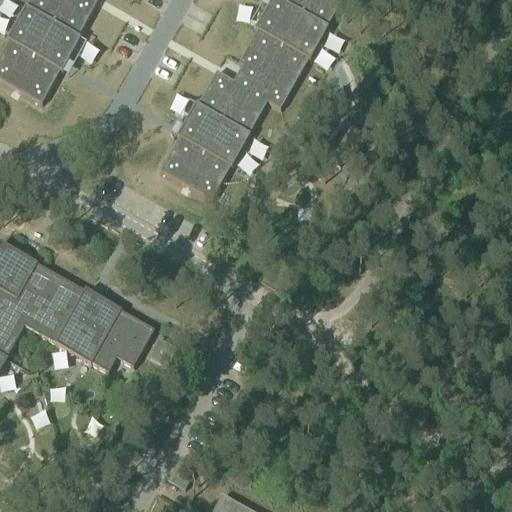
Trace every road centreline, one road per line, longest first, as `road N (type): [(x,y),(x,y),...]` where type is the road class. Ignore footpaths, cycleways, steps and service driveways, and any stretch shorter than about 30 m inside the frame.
road 1 (unclassified): [(0,157),(257,298),(134,511)]
road 2 (track): [(291,317),(322,364),(384,416),(511,476)]
